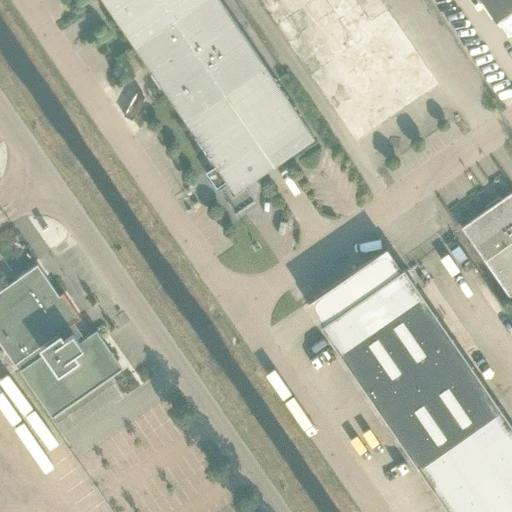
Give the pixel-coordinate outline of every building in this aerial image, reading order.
[(102,0),(192,130),(189,132),(213,168),(206,172),(216,187),(227,180),(234,190),(262,172),(281,158),(314,135),(220,0),(102,0)] [(511,0),(482,0),(494,16),(511,3),(511,0)] [(511,192),(463,226),(510,295),(511,293),(511,192)] [(324,322),(323,323),(455,511),(511,511),(511,419),(405,266),(403,267),(388,245),(309,300),(324,322)] [(0,340),(17,364),(22,360),(26,367),(21,370),(54,417),(111,378),(108,373),(118,366),(106,350),(111,347),(98,330),(81,342),(75,333),(71,336),(67,329),(83,318),(65,293),(61,296),(39,265),(0,291),(0,340)]
